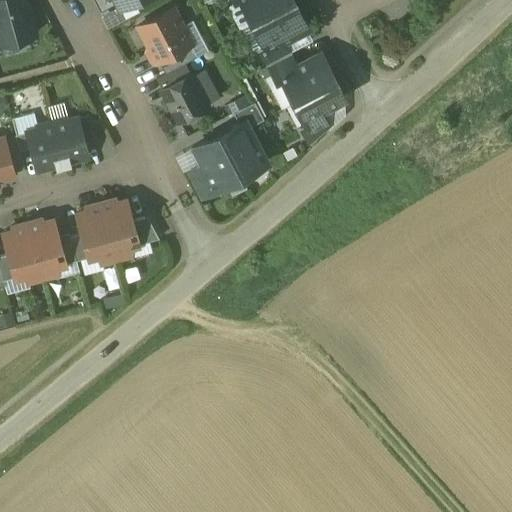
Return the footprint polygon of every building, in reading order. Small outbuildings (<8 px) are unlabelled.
[(27,3),(22,0),(0,0),(0,41),(0,42),(35,32),(27,3)] [(241,0),(252,21),(292,0),(241,0)] [(294,0),(292,0),(252,21),(264,45),(265,46),(281,38),(283,41),(284,41),(309,27),(294,0)] [(173,6),(138,24),(157,60),(159,59),(190,42),(192,41),(173,6)] [(283,41),(281,38),(265,46),(264,45),(260,47),(268,63),(290,52),(284,41),(283,41)] [(190,42),(159,59),(165,72),(185,61),(197,55),(190,42)] [(296,64),(295,64),(296,68),(281,76),(281,77),(294,101),(336,79),(321,50),(296,64)] [(290,52),(268,63),(277,80),(281,77),(281,76),(296,68),(295,64),(296,64),(290,52)] [(165,72),(157,76),(162,87),(191,72),(185,61),(165,72)] [(162,87),(179,119),(208,104),(191,72),(162,87)] [(336,79),(294,101),(305,122),(322,113),(320,109),(345,95),(336,79)] [(255,100),(234,111),(239,122),(246,119),(250,127),(264,118),(255,100)] [(305,122),(300,125),(309,142),(328,125),(322,113),(305,122)] [(65,117),(52,120),(63,163),(71,161),(70,159),(88,154),(77,116),(66,119),(65,117)] [(250,127),(246,119),(239,122),(230,127),(231,127),(219,133),(241,174),(252,168),(252,169),(268,161),(250,127)] [(52,120),(38,124),(38,127),(27,130),(31,145),(38,168),(55,163),(56,166),(63,163),(52,120)] [(27,130),(16,133),(19,145),(20,148),(31,145),(27,130)] [(16,133),(4,136),(7,148),(19,145),(16,133)] [(219,133),(208,139),(208,138),(192,146),(201,163),(215,189),(216,188),(230,181),(229,180),(241,174),(219,133)] [(4,136),(0,137),(0,178),(14,174),(13,170),(7,148),(4,136)] [(19,145),(7,148),(13,170),(25,167),(20,148),(19,145)] [(201,163),(188,170),(202,198),(217,190),(216,188),(215,189),(201,163)] [(127,198),(115,201),(114,197),(101,201),(116,256),(129,253),(127,245),(139,242),(132,219),(127,198)] [(100,201),(87,205),(88,208),(76,211),(82,232),(88,256),(100,252),(102,260),(116,256),(101,201),(100,201)] [(148,215),(132,219),(139,242),(159,237),(148,215)] [(53,218),(41,221),(40,217),(27,221),(42,276),(56,273),(54,265),(65,262),(59,239),(53,218)] [(27,221),(14,224),(15,228),(3,231),(9,252),(15,276),(27,272),(29,280),(42,276),(27,221)] [(82,232),(70,235),(77,259),(88,256),(82,232)] [(70,235),(59,239),(65,262),(77,259),(70,235)] [(9,252),(0,254),(0,265),(4,279),(15,276),(9,252)]
